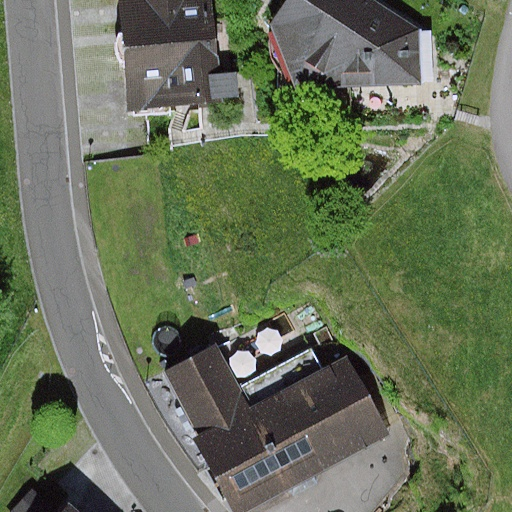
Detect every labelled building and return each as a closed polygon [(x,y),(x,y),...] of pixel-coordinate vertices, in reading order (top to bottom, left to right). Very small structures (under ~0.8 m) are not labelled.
[(205,20),(203,0),(122,0),(131,111),(221,103),(221,98),(239,97),(237,73),(218,75),(214,19),(205,20)] [(420,30),(372,0),(287,0),(271,26),(298,90),(422,86),(420,30)] [(167,349),(218,335),(168,158),(117,173),(167,349)] [(236,378),(218,345),(165,374),(237,511),(250,511),(393,437),(352,359),(335,367),(318,335),(236,378)] [(80,511),(71,503),(62,511),(80,511)]
